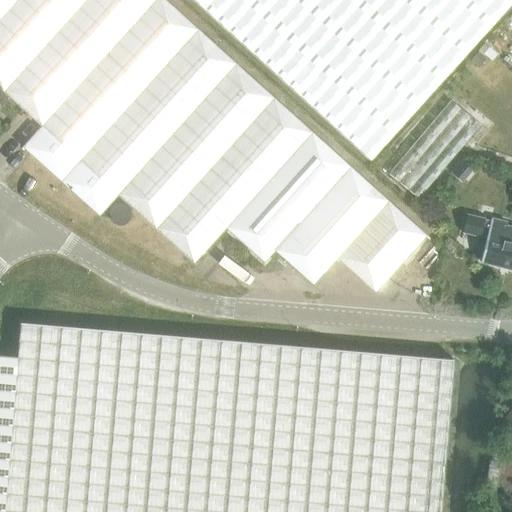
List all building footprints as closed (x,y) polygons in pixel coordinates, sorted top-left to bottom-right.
[(0,0),(0,90),(41,128),(23,148),(100,218),(119,198),(194,265),(223,231),(261,265),(273,254),(311,287),(334,260),(373,295),(427,233),(274,96),(165,0),(0,0)] [(511,0),(194,0),(371,158),(511,1),(511,0)] [(477,51),(483,56),(484,55),(490,48),(484,43),(477,51)] [(469,60),(475,66),(483,56),(477,51),(469,60)] [(0,91),(0,104),(2,106),(8,99),(0,91)] [(450,100),(388,173),(418,198),(480,125),(450,100)] [(490,217),(490,219),(466,213),(462,231),(486,236),(480,260),(511,267),(511,225),(506,224),(506,221),(490,217)] [(0,511),(440,511),(454,358),(122,330),(20,321),(17,356),(0,354),(0,511)] [(511,442),(511,419),(501,435),(511,442)]
